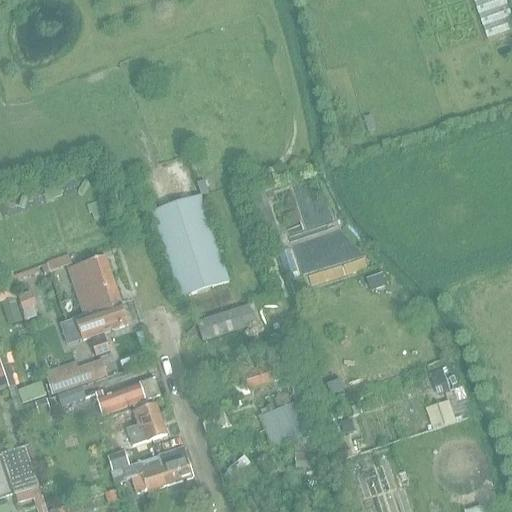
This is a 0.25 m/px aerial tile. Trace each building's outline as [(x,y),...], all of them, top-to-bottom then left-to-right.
[(511,31),(511,19),(505,0),(472,0),(487,40),(511,31)] [(83,181),(77,191),(84,195),(90,185),(83,181)] [(208,194),(204,181),(197,184),(201,196),(208,194)] [(57,184),(42,189),(46,201),(61,196),(57,184)] [(180,299),(229,283),(200,198),(152,214),(180,299)] [(395,253),(401,259),(412,270),(422,281),(428,287),(451,269),(479,262),(488,250),(495,243),(495,240),(495,238),(495,236),(494,235),(494,233),(494,232),(494,231),(493,229),(493,228),(492,227),(492,226),(491,225),(490,224),(489,223),(488,223),(487,222),(486,221),(485,219),(484,218),(476,214),(469,213),(459,212),(448,214),(441,213),(434,210),(431,208),(428,205),(423,201),(418,198),(417,200),(421,202),(423,206),(421,213),(414,220),(409,224),(403,228),(397,237),(394,246),(395,253)] [(100,201),(86,206),(89,214),(90,213),(93,220),(105,216),(100,201)] [(256,210),(269,249),(281,244),(276,227),(269,206),(256,210)] [(446,310),(452,318),(459,335),(504,312),(511,305),(511,281),(507,279),(505,277),(503,275),(501,271),(500,268),(499,265),(498,261),(497,257),(496,253),(495,248),(495,243),(488,250),(479,262),(451,269),(428,287),(431,291),(441,302),(446,310)] [(297,274),(290,251),(278,255),(286,278),(297,274)] [(8,255),(0,258),(0,264),(10,261),(8,255)] [(45,264),(46,266),(49,274),(72,265),(69,256),(45,264)] [(120,304),(105,258),(67,270),(83,317),(120,304)] [(16,282),(39,274),(38,269),(9,280),(9,281),(13,292),(14,292),(19,290),(16,282)] [(381,277),(367,282),(370,293),(385,288),(381,277)] [(17,300),(14,292),(13,292),(9,281),(0,284),(0,304),(4,303),(4,304),(17,300)] [(31,295),(18,300),(23,313),(36,308),(31,295)] [(109,352),(102,333),(127,325),(120,304),(83,317),(75,319),(82,340),(91,337),(93,344),(91,345),(95,357),(109,352)] [(195,325),(202,344),(259,325),(253,305),(195,325)] [(459,335),(463,343),(474,368),(478,379),(506,370),(511,367),(511,305),(511,307),(504,312),(459,335)] [(135,334),(140,348),(147,346),(142,332),(135,334)] [(52,397),(86,386),(107,379),(101,361),(78,369),(76,363),(46,373),(48,380),(46,380),(52,397)] [(489,410),(496,430),(499,440),(511,435),(511,367),(478,379),(481,389),(489,410)] [(245,377),(249,392),(273,384),(270,376),(273,376),(270,369),(245,377)] [(273,376),(270,376),(273,384),(276,392),(293,386),(288,370),(273,376)] [(443,371),(430,375),(438,398),(451,393),(443,371)] [(102,418),(131,407),(132,410),(145,406),(144,402),(160,396),(154,379),(138,384),(139,386),(104,398),(101,392),(95,395),(98,402),(96,403),(102,418)] [(229,387),(237,409),(241,407),(239,402),(240,401),(239,399),(250,396),(246,384),(239,387),(237,383),(229,387)] [(41,384),(16,392),(21,406),(46,398),(41,384)] [(61,409),(85,400),(82,389),(57,397),(61,409)] [(50,412),(46,401),(35,405),(39,416),(50,412)] [(309,435),(297,404),(286,409),(298,440),(295,445),(295,469),(314,469),(314,463),(315,463),(314,457),(322,457),(322,450),(314,450),(314,447),(309,435)] [(166,436),(155,405),(132,413),(137,427),(126,431),(131,448),(166,436)] [(436,406),(424,410),(431,431),(443,427),(436,406)] [(227,418),(203,426),(207,437),(207,438),(231,430),(227,418)] [(350,422),(339,426),(342,437),(354,433),(350,422)] [(511,490),(511,435),(499,440),(502,450),(507,470),(511,490)] [(167,439),(168,451),(189,448),(187,436),(167,439)] [(349,437),(337,441),(343,459),(355,456),(349,437)] [(32,473),(24,448),(0,456),(9,481),(32,473)] [(154,459),(164,487),(181,482),(181,481),(193,478),(188,462),(182,464),(178,452),(158,459),(157,458),(154,459)] [(125,457),(114,461),(117,470),(128,466),(125,457)] [(146,493),(164,487),(154,459),(122,469),(126,481),(130,479),(136,495),(146,492),(146,493)] [(117,502),(114,492),(104,495),(107,505),(117,502)] [(45,511),(41,498),(32,500),(36,511),(45,511)]
